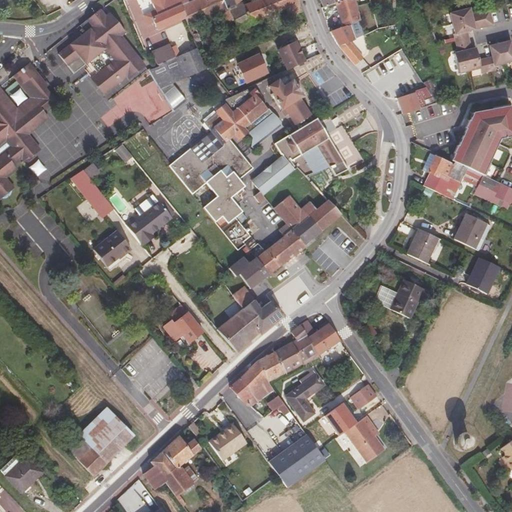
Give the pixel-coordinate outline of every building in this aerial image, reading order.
[(180,5),(187,2),(185,0),(150,0),(155,11),(144,15),(148,25),(154,23),(157,31),(185,18),(180,5)] [(191,0),(187,2),(180,5),(185,18),(188,27),(196,47),(203,44),(195,26),(216,17),(225,36),(268,17),(273,15),(285,10),(289,18),(303,12),(297,0),(259,0),(243,7),(242,3),(235,6),(233,0),(191,0)] [(345,0),(336,3),(342,26),(360,21),(353,0),(345,0)] [(98,10),(95,11),(135,72),(143,65),(135,57),(130,48),(121,36),(124,32),(108,13),(104,16),(98,10)] [(84,33),(74,42),(96,77),(109,65),(113,70),(103,79),(103,85),(106,90),(122,82),(128,77),(129,78),(135,72),(95,11),(84,20),(77,25),(84,33)] [(468,11),(449,15),(447,16),(452,37),(451,37),(454,50),(468,47),(465,34),(473,32),(470,16),(468,11)] [(475,15),(478,31),(484,29),(492,27),(489,14),(489,12),(475,15)] [(470,16),(473,32),(478,31),(475,15),(470,16)] [(349,25),(330,32),(339,47),(355,65),(363,58),(351,43),(355,41),(349,25)] [(96,77),(74,42),(57,57),(74,76),(86,65),(89,68),(87,70),(105,90),(96,77)] [(287,71),(304,62),(296,42),(278,50),(287,71)] [(470,51),(455,55),(451,55),(456,75),(473,71),(478,70),(479,75),(494,72),(493,69),(511,63),(511,59),(509,44),(506,44),(490,48),(488,49),(490,59),(476,62),(473,51),(470,51)] [(169,45),(151,53),(157,66),(175,58),(169,45)] [(189,52),(175,58),(184,78),(206,69),(196,47),(189,52)] [(135,57),(143,65),(145,64),(130,48),(135,57)] [(246,83),(266,73),(258,55),(237,65),(246,83)] [(175,58),(157,66),(156,66),(161,76),(153,80),(159,90),(171,84),(184,78),(175,58)] [(21,87),(36,74),(29,63),(13,76),(21,87)] [(96,77),(105,90),(106,90),(103,85),(103,79),(113,70),(109,65),(96,77)] [(156,66),(147,70),(153,80),(161,76),(156,66)] [(0,200),(2,199),(6,198),(10,195),(11,191),(14,189),(6,178),(17,170),(14,166),(21,159),(25,164),(39,152),(40,151),(28,135),(47,118),(53,101),(46,87),(44,84),(36,74),(21,87),(30,97),(17,109),(0,89),(0,200)] [(289,115),(299,129),(313,120),(300,100),(303,97),(293,81),(289,84),(284,78),(269,88),(273,93),(271,95),(286,116),(289,115)] [(425,87),(435,104),(442,101),(433,79),(423,83),(425,87)] [(106,90),(105,90),(108,94),(122,82),(106,90)] [(171,84),(159,90),(172,112),(184,102),(171,84)] [(397,99),(402,115),(435,104),(425,87),(415,91),(416,93),(412,93),(410,85),(396,89),(399,98),(397,99)] [(248,89),(231,96),(222,101),(226,107),(231,112),(234,110),(231,106),(230,102),(232,99),(233,99),(236,99),(237,100),(245,94),(247,96),(252,93),(248,89)] [(260,132),(261,131),(266,127),(268,125),(270,122),(272,117),(270,114),(271,112),(267,107),(266,108),(261,102),(263,99),(255,90),(252,93),(247,96),(245,94),(237,100),(236,99),(233,99),(232,99),(230,102),(231,106),(234,110),(231,112),(226,107),(225,108),(223,106),(217,110),(219,112),(205,123),(204,124),(211,133),(190,149),(169,166),(192,194),(200,187),(202,189),(201,190),(201,193),(203,196),(205,198),(208,200),(209,199),(211,201),(203,208),(237,251),(241,248),(245,245),(243,242),(250,236),(247,233),(249,231),(247,228),(245,230),(240,225),(235,218),(240,213),(245,220),(247,219),(236,205),(231,198),(237,193),(244,187),(238,179),(246,174),(253,168),(230,140),(235,136),(240,141),(250,133),(253,137),(257,137),(261,133),(260,132)] [(473,114),(452,160),(486,176),(490,165),(489,164),(500,140),(511,138),(511,118),(510,105),(473,114)] [(337,129),(327,113),(313,120),(299,129),(274,145),(281,155),(284,153),(291,162),(302,155),(314,174),(329,168),(334,177),(357,165),(365,161),(357,149),(342,125),(337,129)] [(511,203),(511,188),(501,184),(454,162),(453,164),(430,153),(422,171),(430,174),(424,186),(470,208),(471,206),(469,205),(474,195),(507,209),(510,202),(511,203)] [(283,157),(252,182),(260,192),(263,196),(294,170),(283,157)] [(137,163),(133,158),(125,164),(128,169),(137,163)] [(83,170),(70,179),(104,222),(116,213),(83,170)] [(292,231),(306,247),(341,215),(319,191),(301,208),(289,196),(273,209),(283,221),(286,226),(291,231),(292,231)] [(263,196),(260,192),(253,197),(259,203),(265,198),(263,196)] [(241,199),(237,193),(231,198),(236,205),(241,199)] [(164,201),(160,204),(171,217),(174,214),(164,201)] [(125,225),(141,245),(153,235),(151,232),(157,228),(162,224),(171,218),(171,217),(160,204),(159,202),(140,217),(138,215),(125,225)] [(245,220),(240,213),(235,218),(240,225),(245,220)] [(454,240),(479,251),(490,225),(475,219),(477,216),(472,214),(471,217),(466,215),(454,240)] [(291,258),(304,248),(306,247),(292,231),(291,231),(286,226),(283,229),(279,232),(284,237),(271,247),(268,249),(281,265),(291,258)] [(437,238),(419,230),(407,255),(426,263),(437,238)] [(124,255),(131,250),(117,232),(93,250),(110,272),(127,259),(124,255)] [(256,259),(268,249),(266,247),(254,256),(256,259)] [(269,275),(281,265),(268,249),(256,259),(269,275)] [(250,289),(265,278),(252,262),(249,264),(243,258),(229,269),(234,275),(235,277),(238,274),(250,289)] [(486,294),(499,268),(479,258),(467,285),(473,287),(471,291),(479,294),(480,291),(486,294)] [(265,278),(269,275),(256,259),(252,262),(265,278)] [(424,275),(425,272),(413,266),(411,270),(424,275)] [(398,295),(391,310),(409,319),(423,290),(403,280),(396,294),(398,295)] [(243,310),(255,300),(243,286),(232,294),(243,310)] [(374,301),(391,310),(398,295),(396,294),(381,287),(374,301)] [(259,334),(282,316),(271,301),(262,309),(255,300),(243,310),(217,330),(235,353),(257,332),(259,334)] [(188,343),(203,332),(187,313),(173,324),(171,321),(162,327),(174,342),(182,336),(188,343)] [(307,321),(300,325),(316,356),(326,350),(327,351),(341,343),(327,322),(319,327),(321,330),(315,333),(307,321)] [(296,340),(275,352),(286,372),(302,363),(304,366),(311,362),(318,358),(316,356),(300,325),(291,332),(296,340)] [(234,384),(231,388),(245,405),(250,405),(274,390),(270,385),(268,382),(286,372),(275,352),(258,361),(234,384)] [(74,383),(66,374),(54,385),(63,394),(74,383)] [(303,421),(313,413),(304,399),(322,385),(315,374),(286,397),(303,421)] [(349,396),(358,409),(378,396),(370,383),(349,396)] [(268,462),(286,487),(324,459),(303,431),(300,426),(278,396),(267,403),(272,410),(278,406),(300,437),(268,462)] [(92,476),(133,436),(106,409),(79,435),(82,439),(78,443),(69,452),(92,476)] [(370,423),(365,417),(344,432),(366,463),(383,450),(366,426),(370,423)] [(189,426),(195,436),(199,432),(192,423),(189,426)] [(246,443),(233,424),(209,442),(222,460),(246,443)] [(147,471),(143,474),(154,489),(164,482),(183,507),(186,504),(178,494),(182,490),(184,493),(199,483),(187,466),(182,469),(178,465),(200,449),(193,439),(186,445),(179,436),(156,457),(150,462),(153,466),(151,468),(147,471)] [(460,449),(463,450),(466,449),(469,447),(470,444),(470,440),(468,437),(465,436),(462,436),(459,437),(457,440),(456,443),(457,447),(460,449)] [(511,440),(500,449),(505,455),(501,458),(511,470),(511,468),(511,440)] [(19,462),(14,456),(0,469),(0,470),(22,494),(34,484),(32,482),(41,473),(26,456),(19,462)] [(140,481),(115,499),(124,511),(147,511),(158,505),(140,481)]
